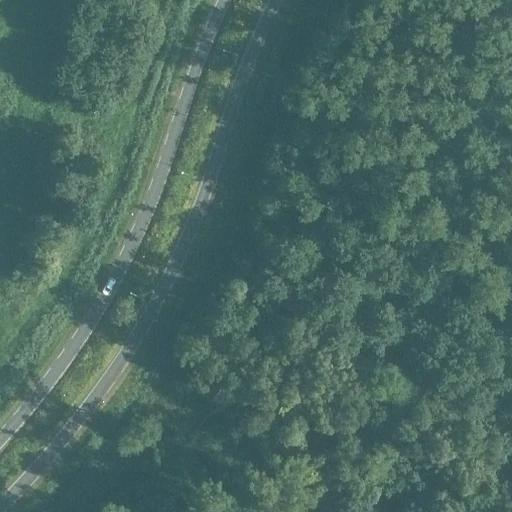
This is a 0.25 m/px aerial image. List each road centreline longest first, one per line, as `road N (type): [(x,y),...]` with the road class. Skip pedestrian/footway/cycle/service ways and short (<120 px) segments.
road 1 (secondary): [(0,505),(91,401),(160,292),(274,0)]
road 2 (secondary): [(223,0),(119,269),(58,366),(0,437)]
